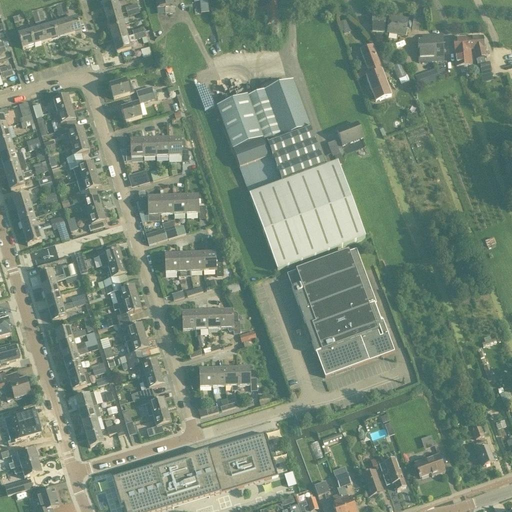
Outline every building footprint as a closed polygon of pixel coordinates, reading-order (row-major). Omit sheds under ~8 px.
[(175,15),(173,0),(155,0),(157,10),(165,9),(165,16),(175,15)] [(207,0),(199,0),(201,15),(209,14),(207,0)] [(266,4),(254,5),(255,21),(270,20),(271,36),(279,35),(276,1),(265,2),(266,4)] [(106,18),(120,14),(117,2),(103,7),(106,18)] [(63,17),(68,15),(65,3),(60,5),(63,17)] [(35,25),(40,24),(37,12),(32,14),(35,25)] [(109,30),(124,26),(120,14),(106,18),(109,30)] [(15,25),(24,22),(22,16),(13,19),(15,25)] [(385,34),(386,17),(372,17),(371,33),(385,34)] [(405,37),(408,21),(390,18),(387,35),(405,37)] [(69,37),(81,33),(77,19),(65,22),(69,37)] [(57,40),(69,37),(65,22),(53,26),(57,40)] [(46,44),(57,40),(53,26),(42,29),(46,44)] [(109,30),(113,43),(128,39),(124,26),(109,30)] [(34,47),(46,44),(42,29),(30,33),(34,47)] [(22,51),(34,47),(30,33),(18,36),(22,51)] [(144,34),(133,37),(128,39),(113,43),(117,55),(131,51),(129,44),(135,42),(146,39),(144,34)] [(432,38),(433,59),(444,59),(443,37),(432,38)] [(418,60),(433,59),(432,38),(422,38),(422,41),(417,41),(418,60)] [(483,38),(467,39),(469,51),(471,54),(470,51),(473,50),(476,60),(478,67),(479,67),(482,76),(491,73),(489,64),(485,65),(484,59),(486,59),(485,54),(483,38)] [(472,67),(471,54),(469,51),(467,39),(454,41),(455,51),(456,68),(472,67)] [(362,79),(366,78),(381,71),(372,48),(361,52),(366,68),(359,70),(360,75),(362,79)] [(383,63),(385,69),(395,65),(393,60),(383,63)] [(407,77),(401,65),(400,65),(395,67),(392,68),(397,81),(407,77)] [(391,97),(381,71),(366,78),(372,94),(375,103),(391,97)] [(429,84),(439,80),(436,71),(426,75),(429,84)] [(113,101),(133,96),(129,82),(109,88),(113,101)] [(292,82),(216,111),(227,142),(228,141),(239,171),(270,160),(265,146),(266,145),(282,186),(249,198),(277,273),(365,241),(337,166),(324,171),(309,129),(310,129),(292,82)] [(137,100),(153,96),(151,89),(136,94),(137,100)] [(139,106),(155,102),(153,96),(137,100),(139,106)] [(57,115),(71,111),(67,98),(53,102),(57,114),(57,115)] [(39,107),(32,109),(36,121),(39,120),(43,119),(39,107)] [(138,107),(121,111),(125,125),(142,120),(138,107)] [(0,131),(7,130),(3,118),(8,117),(6,111),(0,112),(0,131)] [(61,127),(56,128),(56,129),(54,129),(55,134),(57,134),(58,134),(73,130),(71,124),(75,123),(71,111),(57,115),(57,114),(52,116),(54,121),(59,120),(61,127)] [(21,125),(32,122),(31,117),(19,121),(21,125)] [(343,130),(336,132),(342,147),(350,144),(350,146),(363,141),(357,126),(343,131),(343,130)] [(0,144),(10,141),(7,130),(0,131),(0,144)] [(71,147),(85,143),(81,130),(73,133),(73,130),(58,134),(58,137),(67,135),(71,147)] [(181,152),(181,151),(181,139),(168,140),(169,158),(169,165),(181,164),(181,165),(188,165),(187,152),(181,152)] [(28,149),(39,145),(38,140),(26,144),(28,149)] [(156,159),(169,158),(168,140),(155,141),(156,159)] [(0,157),(19,152),(14,153),(10,141),(0,144),(0,157)] [(131,160),(143,159),(143,141),(130,142),(130,151),(125,151),(125,164),(131,163),(131,160)] [(143,159),(156,159),(155,141),(143,141),(143,159)] [(53,142),(44,145),(46,153),(55,150),(53,142)] [(332,158),(334,157),(340,155),(335,142),(327,145),(332,158)] [(68,167),(83,163),(81,157),(89,155),(85,143),(71,147),(74,159),(66,161),(68,167)] [(39,145),(28,149),(29,154),(41,150),(39,145)] [(0,158),(3,169),(24,163),(21,156),(20,155),(19,152),(0,157),(0,158)] [(343,163),(340,155),(334,157),(337,165),(343,163)] [(48,160),(50,169),(57,168),(55,158),(48,160)] [(7,181),(26,175),(25,172),(26,170),(24,163),(3,169),(7,181)] [(35,172),(46,169),(45,163),(33,167),(35,172)] [(76,183),(96,178),(92,166),(84,168),(83,163),(68,167),(69,173),(73,172),(76,183)] [(48,173),(46,169),(35,172),(36,177),(48,173)] [(160,181),(159,177),(158,172),(150,174),(153,184),(160,181)] [(26,175),(7,181),(10,193),(25,188),(23,182),(32,179),(30,174),(26,175)] [(40,188),(51,185),(49,178),(38,182),(40,188)] [(76,183),(80,195),(76,196),(77,200),(92,195),(91,192),(99,190),(96,178),(76,183)] [(148,178),(137,182),(139,188),(150,185),(148,178)] [(53,190),(51,185),(40,188),(42,193),(53,190)] [(45,204),(56,200),(54,195),(43,198),(45,204)] [(87,216),(101,212),(98,200),(94,201),(92,195),(77,200),(79,206),(84,204),(87,216)] [(16,212),(30,208),(27,196),(12,200),(16,212)] [(185,198),(186,216),(199,215),(199,221),(205,221),(205,208),(199,209),(198,197),(185,198)] [(161,217),(174,216),(173,198),(160,199),(161,217)] [(174,216),(186,216),(185,198),(173,198),(174,216)] [(148,218),(161,217),(160,199),(147,199),(147,200),(147,201),(147,209),(148,210),(148,218)] [(68,202),(61,204),(63,210),(70,208),(68,202)] [(20,224),(34,220),(30,208),(16,212),(20,224)] [(101,212),(87,216),(91,227),(88,228),(89,234),(104,229),(102,225),(105,224),(101,212)] [(52,227),(63,224),(61,219),(50,222),(51,224),(52,227)] [(23,236),(38,232),(34,220),(20,224),(23,236)] [(70,234),(77,232),(73,220),(67,222),(70,234)] [(183,227),(176,227),(174,228),(178,238),(185,236),(183,227)] [(178,238),(174,228),(166,230),(170,241),(178,238)] [(156,245),(167,242),(164,231),(153,234),(156,245)] [(27,248),(41,243),(38,232),(23,236),(27,248)] [(496,246),(493,239),(485,243),(487,249),(496,246)] [(99,259),(102,270),(108,269),(123,265),(119,253),(118,253),(117,253),(115,247),(107,250),(109,256),(99,259)] [(325,379),(394,354),(382,322),(381,323),(374,305),(376,305),(356,251),(287,276),(306,330),(304,331),(309,344),(311,343),(325,379)] [(191,273),(203,273),(202,254),(190,255),(191,277),(191,273)] [(202,254),(203,273),(216,272),(217,278),(223,278),(222,265),(216,265),(216,254),(202,254)] [(187,277),(191,277),(190,255),(178,256),(178,274),(179,279),(187,278),(187,277)] [(165,274),(178,274),(178,256),(164,256),(165,274)] [(80,277),(87,275),(83,263),(77,265),(80,277)] [(108,269),(112,281),(103,283),(105,290),(120,286),(119,279),(126,277),(123,265),(108,269)] [(56,285),(65,282),(76,278),(73,267),(62,270),(64,277),(54,280),(52,273),(38,277),(41,289),(56,284),(56,285)] [(41,289),(45,300),(59,296),(56,285),(56,284),(41,289)] [(228,295),(240,291),(237,284),(226,288),(227,292),(228,295)] [(122,292),(120,286),(105,290),(107,297),(114,295),(118,307),(137,301),(134,289),(122,292)] [(174,303),(184,300),(182,293),(172,296),(174,303)] [(48,312),(63,308),(59,296),(45,300),(48,312)] [(84,301),(72,305),(63,308),(48,312),(52,324),(66,320),(64,313),(74,310),(74,309),(85,306),(84,301)] [(129,316),(141,313),(137,301),(118,307),(112,308),(114,314),(119,312),(121,319),(108,323),(110,329),(112,328),(131,323),(129,316)] [(232,311),(220,312),(221,330),(227,330),(227,332),(229,334),(233,333),(234,336),(240,336),(239,323),(238,323),(238,317),(237,315),(236,314),(234,313),(233,313),(232,311)] [(208,331),(221,330),(220,312),(207,313),(208,331)] [(182,332),(195,332),(194,313),(181,314),(182,332)] [(195,332),(208,331),(207,313),(194,313),(195,332)] [(0,339),(11,337),(9,329),(10,329),(7,321),(0,323),(0,339)] [(90,322),(84,324),(87,334),(93,332),(90,322)] [(125,345),(135,342),(145,339),(141,327),(133,329),(131,323),(112,329),(113,330),(116,333),(118,333),(118,334),(127,331),(129,338),(124,339),(125,345)] [(58,346),(73,341),(69,329),(55,333),(58,346)] [(239,338),(241,344),(256,340),(254,333),(239,338)] [(108,339),(100,341),(105,360),(113,358),(108,339)] [(145,339),(135,342),(125,345),(129,357),(119,360),(121,366),(127,364),(128,365),(143,360),(141,354),(148,351),(145,339)] [(483,349),(497,344),(495,340),(491,342),(485,344),(482,345),(483,349)] [(73,341),(58,346),(62,358),(97,347),(96,341),(85,345),(84,344),(75,347),(73,341)] [(0,366),(19,362),(18,359),(20,359),(18,352),(16,352),(16,350),(11,351),(10,347),(0,349),(0,366)] [(62,358),(66,369),(80,365),(78,358),(88,356),(87,354),(99,351),(97,347),(62,358)] [(191,360),(201,357),(199,351),(189,354),(191,360)] [(137,369),(141,381),(159,375),(156,363),(144,367),(143,360),(128,365),(129,371),(137,369)] [(69,381),(87,376),(83,377),(80,365),(66,369),(69,381)] [(91,369),(93,374),(104,371),(103,365),(91,369)] [(488,384),(493,382),(488,367),(483,369),(488,384)] [(237,369),(224,370),(225,388),(232,388),(232,393),(238,393),(237,388),(237,369)] [(250,369),(237,369),(237,388),(250,387),(251,393),(257,393),(256,380),(250,380),(250,369)] [(212,389),(225,388),(224,370),(211,371),(212,389)] [(199,389),(212,389),(211,371),(198,371),(199,389)] [(7,403),(14,401),(14,402),(21,400),(28,398),(30,397),(25,381),(19,383),(16,376),(6,379),(5,375),(0,375),(0,392),(3,391),(4,396),(5,396),(7,403)] [(139,402),(153,397),(151,391),(163,387),(159,375),(141,381),(145,393),(137,395),(139,402)] [(87,376),(69,381),(73,393),(87,388),(90,386),(87,376)] [(107,379),(96,382),(98,389),(109,386),(107,379)] [(511,404),(511,401),(509,392),(500,395),(504,407),(511,404)] [(153,417),(153,418),(167,414),(163,401),(155,404),(153,397),(139,402),(141,409),(145,407),(149,419),(153,417)] [(23,408),(31,406),(28,398),(21,400),(23,408)] [(79,413),(93,409),(93,408),(90,398),(75,403),(79,413)] [(200,400),(194,401),(197,410),(203,409),(200,400)] [(79,413),(82,425),(96,421),(96,420),(101,419),(97,407),(93,408),(93,409),(79,413)] [(115,408),(107,410),(108,416),(117,413),(115,408)] [(208,418),(218,414),(216,408),(206,411),(208,418)] [(2,420),(6,432),(38,423),(35,415),(34,415),(33,411),(2,420)] [(152,431),(147,432),(149,439),(163,434),(161,429),(171,426),(167,414),(153,418),(156,429),(152,431)] [(387,417),(381,419),(383,425),(389,423),(387,417)] [(86,438),(100,434),(96,421),(82,425),(86,438)] [(506,428),(503,422),(496,425),(498,430),(506,428)] [(40,432),(38,423),(6,432),(9,445),(6,446),(7,449),(14,447),(14,444),(40,437),(39,432),(40,432)] [(129,439),(136,436),(132,424),(125,426),(129,439)] [(121,427),(107,431),(109,437),(117,435),(118,439),(125,437),(121,427)] [(476,441),(484,438),(483,435),(481,430),(480,429),(472,432),(476,441)] [(341,435),(339,432),(332,434),(333,437),(322,442),(323,446),(342,439),(341,435)] [(100,434),(86,438),(90,450),(104,446),(100,434)] [(278,478),(265,435),(258,437),(241,442),(189,458),(188,458),(116,480),(112,481),(121,509),(123,508),(124,511),(164,511),(172,510),(173,510),(209,499),(271,480),(278,478)] [(434,448),(431,438),(425,440),(429,450),(434,448)] [(316,461),(324,458),(317,442),(309,446),(316,461)] [(486,442),(475,446),(477,452),(478,452),(483,468),(494,464),(488,449),(488,448),(486,442)] [(2,462),(15,458),(13,452),(0,456),(1,458),(2,462)] [(18,463),(13,465),(15,470),(20,469),(38,464),(34,452),(16,457),(18,463)] [(439,457),(415,465),(420,480),(432,476),(432,479),(445,474),(439,457)] [(370,462),(373,471),(379,469),(376,460),(370,462)] [(396,461),(379,466),(386,486),(391,484),(392,487),(394,486),(397,493),(406,489),(400,472),(396,461)] [(20,469),(15,470),(13,471),(15,476),(22,474),(24,481),(42,476),(38,464),(20,469)] [(371,498),(382,494),(375,473),(363,477),(371,498)] [(292,474),(284,476),(288,488),(296,486),(292,474)] [(339,490),(351,486),(347,476),(336,480),(339,490)] [(7,498),(33,490),(30,481),(4,489),(7,498)] [(318,498),(329,494),(325,484),(314,488),(318,498)] [(48,511),(59,509),(53,492),(36,497),(41,511),(48,511)] [(339,497),(344,511),(354,511),(350,499),(348,500),(346,494),(339,497)] [(334,511),(344,511),(339,497),(333,499),(335,504),(332,505),(334,511)] [(294,504),(292,499),(281,502),(283,508),(294,504)] [(311,511),(317,510),(314,501),(307,503),(310,511),(311,511)] [(300,505),(297,506),(299,511),(304,511),(303,509),(307,508),(305,503),(300,505)]
